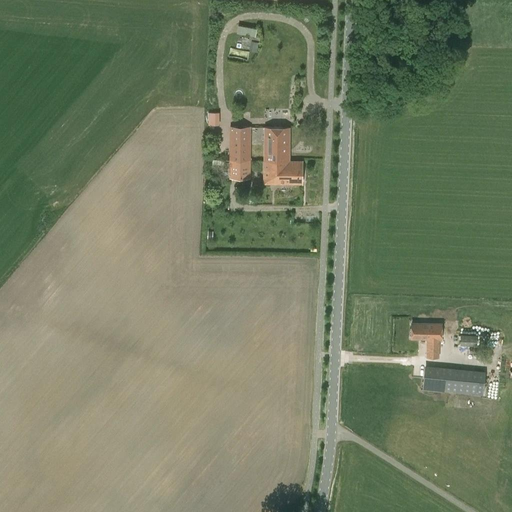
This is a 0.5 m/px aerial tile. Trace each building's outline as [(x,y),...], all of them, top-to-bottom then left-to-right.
[(235,33),(254,36),(255,27),(237,24),(235,33)] [(255,51),(257,41),(250,39),(248,49),(255,51)] [(214,124),(219,124),(219,111),(207,111),(207,128),(214,127),(214,124)] [(250,178),(251,126),(230,126),(230,177),(250,178)] [(264,160),(289,160),(290,127),(264,127),(264,160)] [(302,160),(289,160),(264,160),(264,182),(302,183),(302,160)] [(437,357),(438,338),(441,338),(441,323),(412,322),(412,338),(426,338),(426,356),(437,357)] [(477,345),(477,335),(460,335),(460,345),(477,345)] [(421,373),(420,390),(482,393),(483,368),(423,365),(423,373),(421,373)]
